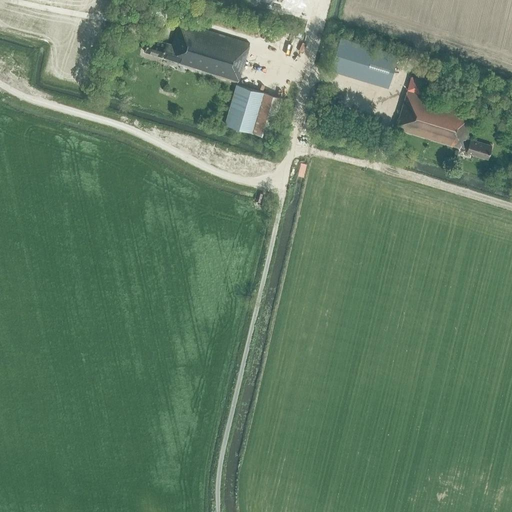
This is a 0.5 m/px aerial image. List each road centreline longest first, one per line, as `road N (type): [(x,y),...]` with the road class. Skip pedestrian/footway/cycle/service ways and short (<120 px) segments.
road 1 (unclassified): [(281,182),(231,177),(134,131),(0,83)]
road 2 (track): [(511,93),(413,67),(374,166),(290,146)]
road 3 (track): [(7,0),(116,19),(173,16),(256,41),(252,57)]
